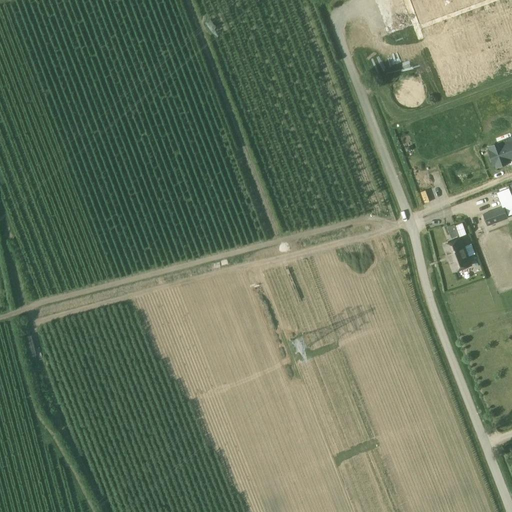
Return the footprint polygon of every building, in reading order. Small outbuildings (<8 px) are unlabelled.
[(374,0),(386,34),(411,26),(402,0),(374,0)] [(496,164),(497,167),(506,164),(505,161),(511,158),(511,142),(499,146),(498,144),(489,147),(490,150),(495,164),(496,164)] [(469,183),(447,191),(449,197),(471,188),(469,183)] [(508,216),(504,206),(483,214),(488,226),(508,218),(508,216)] [(459,235),(455,224),(448,227),(452,238),(459,235)] [(455,270),(470,265),(460,239),(445,245),(455,270)] [(19,323),(22,335),(30,333),(27,321),(19,323)] [(20,337),(27,363),(37,360),(30,334),(20,337)]
